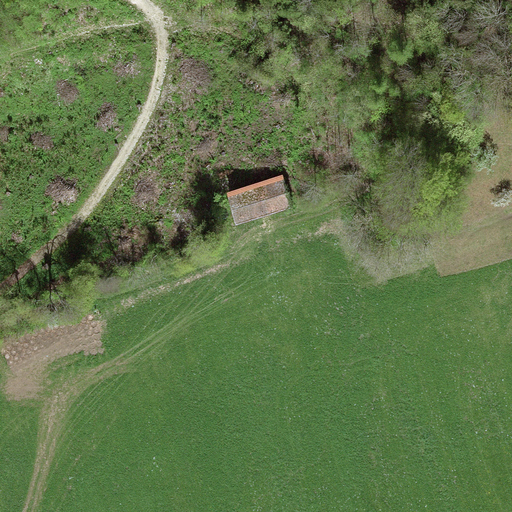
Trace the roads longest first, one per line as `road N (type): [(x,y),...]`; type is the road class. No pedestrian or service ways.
road 1 (track): [(0,325),(261,220),(397,179)]
road 2 (track): [(140,0),(157,13),(163,63),(123,161),(0,285)]
